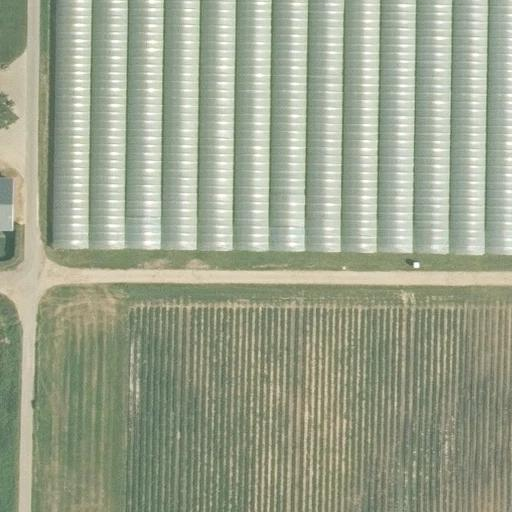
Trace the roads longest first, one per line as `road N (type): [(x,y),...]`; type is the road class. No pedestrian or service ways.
road 1 (track): [(25,511),(34,0)]
road 2 (track): [(511,279),(0,281)]
